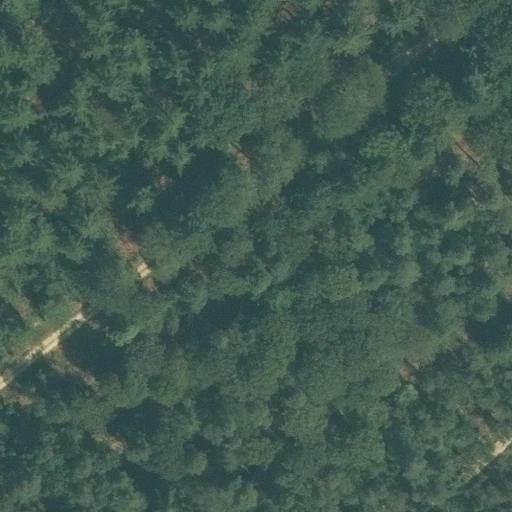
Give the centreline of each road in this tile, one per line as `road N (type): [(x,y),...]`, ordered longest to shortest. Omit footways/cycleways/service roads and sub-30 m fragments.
road 1 (track): [(477,0),(0,388)]
road 2 (track): [(420,48),(511,213)]
road 3 (track): [(511,433),(411,511)]
